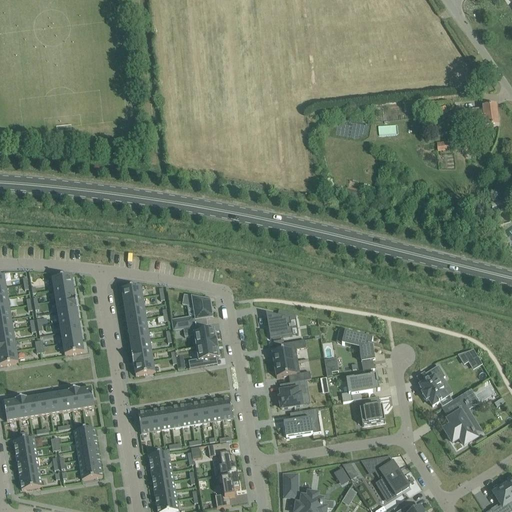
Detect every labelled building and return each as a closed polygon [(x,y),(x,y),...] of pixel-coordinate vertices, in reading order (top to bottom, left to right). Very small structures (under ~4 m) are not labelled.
[(497,107),(483,108),(483,110),(463,112),(465,129),(489,126),(489,127),(499,126),(497,107)] [(481,139),(469,141),(469,142),(463,143),(465,154),(482,152),(481,139)] [(453,142),(437,144),(438,153),(454,151),(453,142)] [(349,189),(347,200),(361,202),(363,192),(349,189)] [(54,292),(74,289),(72,278),(52,281),(54,292)] [(124,303),(143,300),(141,288),(122,291),(124,303)] [(6,289),(0,289),(0,300),(8,300),(6,289)] [(75,299),(74,289),(54,292),(56,303),(76,299),(75,299)] [(185,297),(183,306),(194,308),(196,322),(212,319),(210,309),(212,309),(211,302),(204,301),(204,302),(195,301),(195,299),(185,297)] [(78,310),(76,299),(56,303),(58,313),(78,310)] [(8,300),(0,300),(0,311),(10,310),(8,300)] [(145,310),(143,300),(124,303),(125,313),(145,310)] [(0,322),(12,321),(10,310),(0,311),(0,322)] [(58,313),(60,324),(79,321),(77,311),(78,311),(78,310),(58,313)] [(145,310),(125,313),(127,324),(146,321),(145,310)] [(296,321),(295,315),(279,312),(280,313),(278,319),(266,316),(270,341),(292,337),(291,331),(292,331),(292,328),(291,328),(290,322),(295,321),(296,321)] [(193,319),(178,321),(180,332),(181,332),(184,331),(189,330),(195,329),(195,327),(193,319)] [(0,333),(13,332),(12,321),(0,322),(0,333)] [(79,321),(60,324),(61,335),(81,331),(80,326),(79,321)] [(127,324),(129,335),(148,332),(146,321),(127,324)] [(189,330),(184,331),(185,339),(195,337),(197,349),(216,346),(216,341),(217,341),(216,334),(214,334),(214,332),(200,334),(199,328),(195,329),(189,330)] [(81,331),(61,335),(63,345),(82,342),(81,331)] [(0,344),(15,342),(13,332),(0,333),(0,344)] [(148,332),(129,335),(131,345),(150,342),(148,332)] [(345,333),(342,346),(345,347),(345,346),(350,347),(350,346),(360,348),(360,353),(362,365),(375,362),(373,351),(372,350),(372,348),(374,349),(374,348),(369,346),(371,341),(373,342),(373,340),(371,340),(371,338),(360,335),(360,337),(345,333)] [(0,344),(0,355),(17,353),(15,342),(0,344)] [(82,342),(63,345),(65,357),(84,354),(82,342)] [(132,356),(152,353),(150,342),(131,345),(132,355),(132,356)] [(285,353),(273,354),(275,367),(298,363),(298,360),(296,351),(306,350),(305,342),(283,345),(284,349),(285,353)] [(199,361),(189,363),(190,370),(206,368),(205,362),(219,360),(218,358),(220,357),(219,350),(217,350),(216,346),(197,349),(199,361)] [(473,352),(461,360),(465,366),(478,359),(473,352)] [(17,353),(0,355),(0,367),(19,365),(17,353)] [(152,353),(132,356),(133,367),(153,364),(152,353)] [(336,360),(324,362),(326,370),(327,379),(333,378),(332,374),(338,373),(336,360)] [(298,363),(275,367),(277,380),(289,378),(290,385),(301,383),(311,381),(310,374),(300,375),(298,363)] [(155,375),(153,364),(133,367),(134,367),(136,378),(155,375)] [(429,382),(420,388),(424,395),(422,396),(426,403),(428,401),(433,408),(439,404),(443,409),(452,403),(453,403),(449,397),(446,398),(443,393),(444,392),(442,389),(441,390),(440,388),(441,388),(439,385),(438,385),(437,384),(445,379),(438,368),(425,376),(429,382)] [(352,381),(349,381),(351,395),(352,403),(354,403),(362,402),(361,396),(373,394),(380,392),(378,379),(376,380),(376,378),(378,377),(377,376),(370,378),(361,380),(360,375),(352,377),(353,380),(352,380),(352,381)] [(282,399),(280,400),(282,411),(302,407),(301,397),(307,396),(306,387),(301,388),(301,383),(290,385),(285,386),(286,393),(281,394),(282,399)] [(80,391),(83,411),(95,409),(92,390),(80,392),(80,391)] [(83,411),(80,391),(69,393),(72,413),(83,411)] [(452,433),(448,436),(453,444),(460,439),(464,447),(476,440),(474,436),(473,433),(472,434),(470,430),(476,426),(470,415),(469,416),(467,414),(466,412),(478,404),(473,397),(472,397),(471,396),(472,395),(470,392),(453,403),(452,403),(455,409),(459,415),(449,422),(452,427),(449,429),(452,433)] [(62,415),(72,413),(69,393),(68,393),(69,394),(58,395),(62,415)] [(58,395),(48,397),(51,417),(62,415),(58,395)] [(48,397),(37,399),(40,418),(51,417),(48,397)] [(40,418),(37,399),(27,401),(27,400),(26,400),(30,420),(40,418)] [(362,402),(354,403),(355,412),(360,412),(363,428),(385,424),(382,407),(376,408),(374,399),(362,402)] [(26,400),(16,402),(19,422),(30,420),(26,400)] [(230,401),(219,402),(223,423),(233,421),(230,401)] [(19,422),(16,402),(15,402),(15,403),(4,404),(7,424),(19,422)] [(219,402),(209,404),(212,424),(223,423),(219,402)] [(212,424),(209,404),(199,406),(202,426),(212,424)] [(199,406),(189,407),(192,428),(202,426),(199,406)] [(179,409),(182,429),(192,428),(189,407),(179,409)] [(172,431),(182,429),(179,409),(169,410),(172,431)] [(169,410),(159,412),(162,433),(172,431),(169,410)] [(296,422),(284,424),(286,440),(313,435),(310,421),(319,420),(317,411),(295,415),(296,422)] [(162,433),(159,412),(149,414),(152,434),(162,433)] [(141,436),(152,434),(149,414),(138,415),(141,436)] [(86,431),(80,432),(74,433),(76,444),(96,440),(95,430),(92,430),(86,431)] [(14,443),(15,453),(36,450),(34,440),(14,443)] [(77,453),(98,450),(96,440),(76,444),(77,453)] [(228,445),(208,448),(210,459),(218,458),(221,477),(238,475),(235,457),(234,457),(234,459),(231,459),(230,458),(228,445)] [(199,449),(191,451),(192,455),(193,461),(193,462),(201,460),(199,449)] [(36,450),(15,453),(17,463),(38,460),(36,450)] [(99,459),(98,450),(77,453),(79,462),(99,459)] [(150,468),(171,464),(169,454),(149,458),(149,460),(150,468)] [(101,469),(99,459),(79,462),(81,472),(101,469)] [(38,460),(17,463),(19,472),(39,469),(38,460)] [(381,482),(392,499),(410,488),(394,463),(383,470),(377,460),(363,462),(370,474),(378,468),(386,480),(381,482)] [(152,477),(172,474),(171,464),(150,468),(152,477)] [(350,466),(342,467),(347,476),(354,472),(350,466)] [(20,482),(41,478),(39,469),(19,472),(20,482)] [(103,479),(101,469),(81,472),(82,482),(103,479)] [(174,483),(172,474),(152,477),(153,487),(174,483)] [(224,496),(215,498),(217,510),(231,508),(229,499),(235,498),(234,492),(240,491),(238,475),(221,477),(217,477),(219,487),(222,486),(224,496)] [(297,477),(284,477),(285,500),(298,499),(297,477)] [(42,488),(41,478),(20,482),(22,492),(42,488)] [(155,496),(175,493),(174,483),(153,487),(155,496)] [(511,483),(494,495),(500,505),(491,511),(511,511),(508,506),(511,503),(511,483)] [(350,490),(346,497),(352,501),(356,494),(350,490)] [(177,502),(175,493),(155,496),(156,506),(177,502)] [(297,506),(295,511),(326,511),(326,510),(322,509),(323,501),(317,501),(318,496),(309,495),(308,499),(302,498),(301,506),(297,506)] [(178,511),(177,502),(156,506),(157,511),(178,511)]
